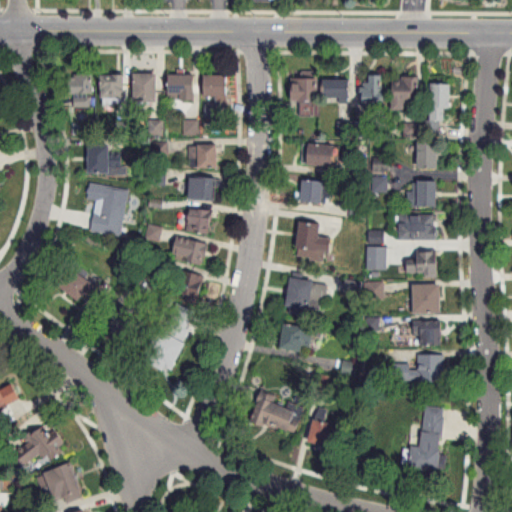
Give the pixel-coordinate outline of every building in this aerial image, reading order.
[(135,103),(158,103),(158,74),(135,74),(135,103)] [(124,103),(124,75),(102,75),(102,103),(124,103)] [(182,96),(182,101),(198,101),(197,75),(170,75),(170,96),(182,96)] [(387,106),(387,76),(366,76),(366,106),(387,106)] [(71,96),(94,96),(94,77),(71,77),(71,96)] [(205,97),(229,97),(229,77),(205,77),(205,97)] [(418,78),(395,78),(395,111),(407,111),(407,99),(418,99),(418,78)] [(317,102),(317,79),(294,79),(294,102),(317,102)] [(327,100),(351,100),(351,80),(327,80),(327,100)] [(431,123),(451,123),(451,84),(431,84),(431,123)] [(420,169),(441,169),(441,142),(420,142),(420,169)] [(123,160),(112,160),(112,145),(91,145),(91,176),(123,176),(123,160)] [(219,169),(219,146),(190,146),(190,169),(219,169)] [(305,166),(337,166),(337,146),(305,146),(305,166)] [(218,201),(218,179),(192,179),(192,201),(218,201)] [(331,204),(331,182),(304,182),(304,204),(331,204)] [(420,182),(420,208),(439,208),(439,182),(420,182)] [(123,232),(130,191),(91,184),(88,200),(102,202),(98,228),(123,232)] [(209,235),(214,212),(192,208),(187,231),(209,235)] [(401,241),(437,241),(437,216),(412,216),(412,223),(401,223),(401,241)] [(331,239),(322,238),(323,224),(301,223),(299,260),(330,261),(331,239)] [(209,245),(179,236),(173,258),(203,267),(209,245)] [(439,276),(439,253),(409,253),(409,276),(439,276)] [(82,302),(85,296),(101,307),(110,293),(70,266),(57,285),(82,302)] [(205,277),(179,270),(173,295),(198,301),(205,277)] [(324,307),(324,281),(291,280),(290,306),(324,307)] [(415,315),(443,315),(443,286),(415,286),(415,315)] [(382,298),(382,288),(370,288),(370,298),(382,298)] [(196,312),(171,302),(149,359),(175,369),(196,312)] [(111,328),(137,347),(154,325),(128,306),(111,328)] [(417,322),(417,347),(445,347),(445,322),(417,322)] [(312,327),(284,326),(283,351),(311,352),(312,327)] [(446,383),(446,356),(418,356),(418,364),(395,364),(395,383),(446,383)] [(0,410),(22,402),(15,385),(1,390),(0,386),(0,410)] [(305,409),(270,396),(260,424),(295,436),(305,409)] [(404,468),(441,470),(445,407),(426,406),(423,448),(405,447),(404,468)] [(341,450),(346,428),(315,420),(310,442),(341,450)] [(50,428),(13,445),(25,470),(62,453),(50,428)] [(46,474),(59,507),(85,497),(72,464),(46,474)]
